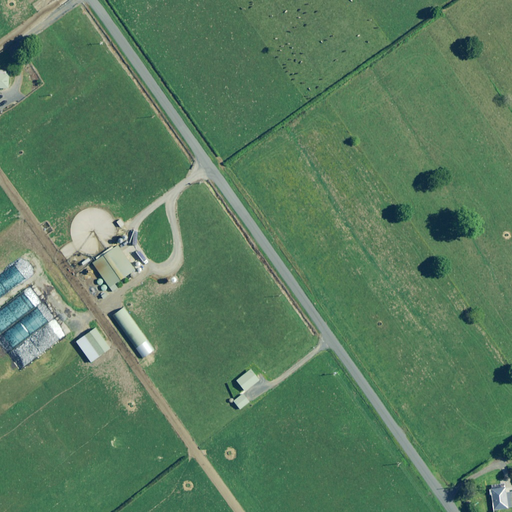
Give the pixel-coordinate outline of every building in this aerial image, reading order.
[(9,74),(0,73),(0,88),(8,89),(9,74)] [(125,233),(117,240),(120,244),(129,238),(125,233)] [(135,270),(118,246),(93,263),(113,292),(119,288),(116,284),(135,270)] [(109,289),(99,276),(94,280),(104,293),(109,289)] [(148,340),(125,308),(113,316),(136,348),(148,340)] [(111,348),(96,328),(85,336),(99,356),(111,348)] [(259,380),(251,369),(236,381),(245,392),(259,380)] [(250,401),(243,394),(234,402),(241,409),(250,401)] [(511,492),(506,493),(505,488),(490,490),(493,511),(511,508),(511,492)]
